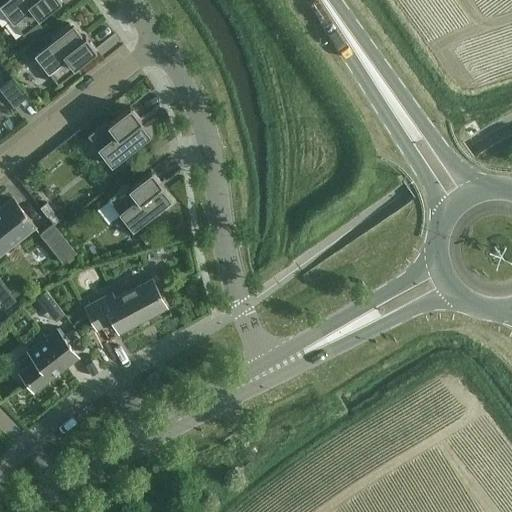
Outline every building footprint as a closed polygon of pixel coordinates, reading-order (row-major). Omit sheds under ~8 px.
[(1,0),(0,1),(0,5),(22,34),(26,31),(39,21),(41,19),(39,16),(59,0),(1,0)] [(39,21),(26,31),(30,37),(44,26),(43,25),(39,21)] [(74,66),(96,48),(85,34),(80,38),(68,22),(50,37),(51,39),(34,53),(58,83),(76,68),(74,66)] [(26,96),(11,77),(0,85),(0,89),(13,106),(26,96)] [(141,119),(130,105),(108,122),(105,120),(87,134),(111,165),(129,151),(130,152),(149,138),(136,123),(141,119)] [(162,183),(151,169),(129,187),(127,184),(108,198),(132,229),(150,215),(151,217),(170,202),(157,187),(162,183)] [(12,197),(0,206),(0,252),(34,226),(12,197)] [(39,206),(47,216),(53,211),(46,201),(39,206)] [(53,211),(47,216),(52,222),(55,226),(61,221),(53,211)] [(39,233),(62,262),(75,252),(55,226),(52,222),(39,233)] [(148,230),(140,236),(148,247),(156,240),(148,230)] [(96,328),(112,319),(118,331),(166,305),(151,277),(114,297),(111,292),(84,306),(96,328)] [(44,308),(53,301),(45,290),(35,297),(44,308)] [(7,291),(0,296),(0,299),(7,308),(15,302),(7,291)] [(34,359),(19,371),(33,390),(77,356),(55,327),(27,349),(34,359)]
